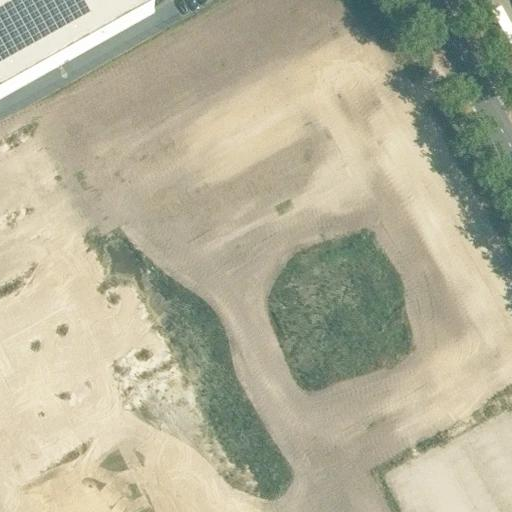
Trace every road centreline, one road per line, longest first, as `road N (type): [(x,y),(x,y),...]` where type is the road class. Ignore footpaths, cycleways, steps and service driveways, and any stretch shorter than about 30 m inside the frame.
road 1 (unknown): [(385,117),(495,315)]
road 2 (unknown): [(511,508),(433,365),(440,347)]
road 3 (unclassified): [(511,151),(427,0)]
